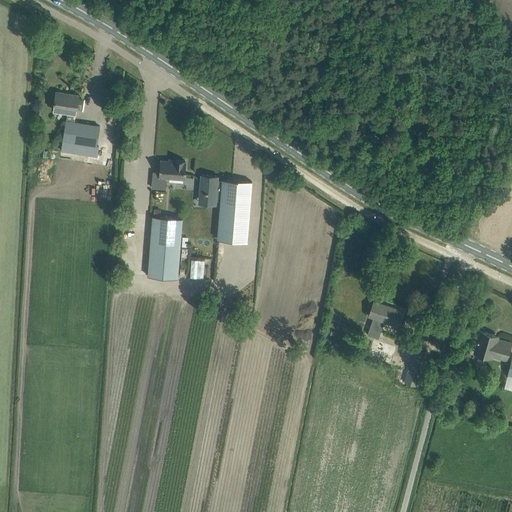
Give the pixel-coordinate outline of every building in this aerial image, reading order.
[(100,126),(96,125),(74,122),(76,113),(79,95),(56,92),(53,110),(67,112),(66,121),(65,121),(62,147),(96,152),(100,126)] [(166,189),(166,181),(165,180),(165,177),(185,178),(186,162),(185,162),(185,160),(174,159),(174,161),(160,160),(159,172),(153,172),(152,188),(166,189)] [(84,164),(83,186),(104,187),(105,165),(84,164)] [(247,241),(252,181),(222,179),(222,181),(218,181),(218,175),(201,174),(201,179),(200,191),(208,192),(207,200),(220,201),(218,238),(247,241)] [(152,216),(147,276),(178,279),(182,218),(152,216)] [(398,326),(403,312),(403,311),(374,301),(369,316),(373,318),(367,334),(378,338),(381,331),(379,330),(382,321),(398,326)] [(511,343),(498,339),(498,336),(480,330),(474,351),(506,360),(511,343)] [(421,338),(411,372),(422,376),(432,341),(421,338)] [(368,356),(390,364),(396,347),(374,339),(368,356)]
